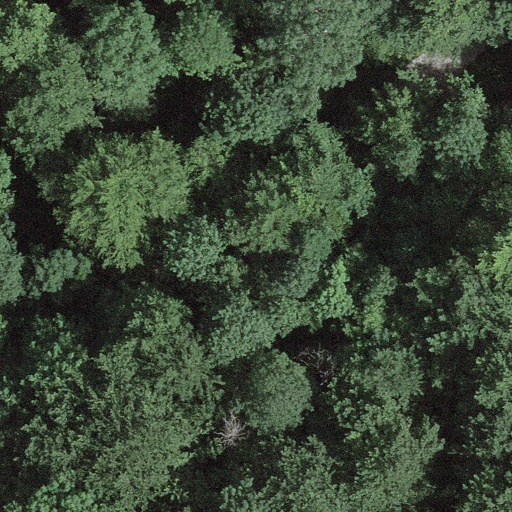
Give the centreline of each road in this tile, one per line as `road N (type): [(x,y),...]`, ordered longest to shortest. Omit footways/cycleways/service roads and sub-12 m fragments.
road 1 (unclassified): [(0,389),(311,156),(511,19)]
road 2 (track): [(511,107),(444,117),(311,156)]
